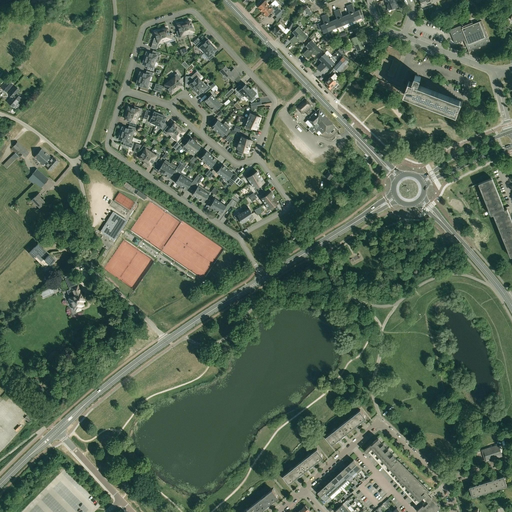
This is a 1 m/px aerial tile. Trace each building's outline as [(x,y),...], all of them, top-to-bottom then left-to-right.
[(258,7),(262,11),(268,6),(266,4),(267,3),(265,0),(258,7)] [(404,7),(402,3),(400,4),(399,3),(398,3),(397,1),(387,4),(388,11),(390,12),(391,10),(391,9),(395,7),(396,10),(404,7)] [(269,6),(268,6),(262,11),(267,16),(272,11),(277,17),(279,15),(282,10),(278,6),(277,7),(274,4),(273,6),(271,4),(269,6)] [(361,9),(359,10),(355,11),(352,4),(349,5),(355,20),(362,18),(362,19),(365,18),(361,9)] [(349,14),(346,15),(349,23),(355,20),(349,5),(346,6),(349,14)] [(340,9),(337,10),(343,25),(349,23),(346,15),(343,16),(340,9)] [(337,19),(333,20),(337,28),(343,25),(337,10),(334,11),(337,19)] [(327,14),(324,15),(330,30),(337,28),(333,20),(330,21),(327,14)] [(324,33),(330,30),(324,15),(321,16),(324,24),(321,25),(320,23),(317,24),(320,31),(323,30),(324,33)] [(188,21),(184,22),(187,33),(193,31),(192,27),(192,26),(191,24),(190,21),(188,22),(188,21)] [(482,21),(479,22),(473,24),(472,22),(464,25),(474,49),(490,43),(482,21)] [(179,30),(176,31),(178,38),(182,37),(182,36),(188,34),(187,33),(184,22),(180,23),(180,24),(178,25),(179,28),(178,28),(179,30)] [(278,37),(284,31),(277,25),(272,30),(278,37)] [(455,43),(464,40),(469,51),(474,49),(464,25),(463,26),(463,25),(450,30),(455,43)] [(290,40),(292,43),(301,33),(304,31),(299,26),(293,32),(295,35),(290,40)] [(165,28),(161,30),(164,40),(165,43),(175,40),(172,32),(169,33),(169,31),(168,31),(167,28),(165,29),(165,28)] [(154,38),(151,48),(156,49),(158,42),(164,40),(161,30),(157,31),(157,32),(155,32),(156,35),(156,37),(154,38)] [(303,41),(308,36),(304,31),(301,33),(292,43),(294,45),(300,39),(302,42),(303,41)] [(303,54),(305,56),(313,48),(317,44),(312,40),(315,37),(313,35),(304,44),(309,48),(303,54)] [(352,38),(354,44),(370,38),(369,35),(361,38),(360,35),(352,38)] [(364,52),(362,48),(365,47),(363,44),(371,41),(370,38),(354,44),(357,50),(355,51),(356,54),(364,52)] [(199,48),(203,53),(212,44),(210,41),(209,42),(208,40),(205,42),(203,44),(201,41),(196,46),(199,49),(199,48)] [(207,57),(209,60),(214,56),(212,54),(214,52),(214,51),(216,49),(214,48),(215,47),(212,44),(203,53),(207,57)] [(322,49),(317,44),(313,48),(305,56),(307,58),(313,52),(316,55),(322,49)] [(145,54),(144,58),(156,61),(157,56),(159,56),(160,53),(153,50),(152,53),(149,52),(149,53),(146,52),(146,54),(145,54)] [(316,67),(318,69),(327,61),(330,58),(325,53),(323,55),(322,53),(318,57),(322,61),(316,67)] [(156,61),(144,58),(143,62),(143,64),(145,65),(148,66),(147,69),(153,71),(155,67),(154,67),(156,61)] [(335,63),(330,58),(327,61),(318,69),(320,71),(326,66),(329,69),(335,63)] [(346,60),(342,58),(340,60),(333,68),(339,73),(346,64),(344,63),(346,60)] [(230,71),(229,70),(225,66),(219,71),(222,74),(222,75),(223,76),(225,76),(226,75),(228,78),(230,77),(233,79),(239,74),(234,69),(230,71)] [(140,75),(139,74),(138,78),(148,81),(150,75),(152,76),(153,73),(147,71),(146,74),(143,73),(140,72),(140,75)] [(198,78),(199,76),(201,75),(197,71),(191,76),(194,80),(192,82),(193,82),(190,84),(192,86),(191,87),(194,89),(202,82),(198,78)] [(457,115),(459,108),(462,101),(415,83),(416,82),(419,83),(421,77),(417,75),(418,74),(413,72),(412,75),(415,76),(413,81),(414,81),(413,82),(409,81),(404,94),(457,115)] [(174,76),(169,80),(170,81),(177,89),(180,87),(180,86),(181,85),(180,83),(180,82),(178,80),(181,79),(177,73),(174,75),(174,76)] [(331,88),(334,85),(335,87),(338,84),(337,83),(340,80),(337,77),(338,76),(335,73),(331,77),(329,79),(326,83),(328,85),(327,85),(331,88)] [(138,78),(137,81),(137,82),(137,84),(139,85),(141,86),(142,85),(146,87),(148,81),(138,78)] [(1,87),(6,92),(13,84),(7,80),(1,87)] [(164,85),(163,88),(167,89),(168,89),(169,91),(170,90),(171,93),(173,91),(174,92),(177,89),(170,81),(164,85)] [(202,82),(194,89),(196,92),(197,92),(198,93),(200,91),(201,92),(202,91),(204,93),(211,87),(207,83),(205,85),(203,82),(202,82)] [(239,85),(235,89),(237,92),(238,91),(243,96),(244,95),(250,89),(246,84),(242,87),(239,85)] [(11,98),(7,102),(13,107),(21,98),(16,94),(19,90),(15,86),(8,93),(10,95),(10,96),(10,98),(11,98)] [(227,97),(234,91),(232,88),(225,95),(227,97)] [(250,89),(244,95),(249,100),(256,93),(252,88),(250,89)] [(212,94),(204,100),(209,106),(216,99),(212,94)] [(305,97),(295,106),(304,115),(313,106),(305,97)] [(214,111),(220,105),(221,104),(216,99),(209,106),(214,111)] [(127,109),(126,113),(138,116),(139,117),(141,108),(134,106),(134,108),(132,107),(131,108),(129,107),(128,109),(127,109)] [(333,129),(335,127),(333,124),(326,116),(325,113),(320,108),(308,119),(313,124),(309,128),(312,132),(316,129),(319,130),(322,134),(325,131),(328,133),(331,131),(332,133),(334,130),(333,129)] [(160,114),(157,112),(156,113),(154,112),(153,115),(152,115),(152,116),(149,114),(147,119),(146,123),(149,125),(151,122),(156,124),(160,114)] [(126,113),(125,116),(126,117),(125,119),(128,120),(130,121),(129,124),(136,126),(137,122),(136,122),(138,116),(126,113)] [(250,113),(247,119),(259,123),(261,117),(250,113)] [(163,116),(164,116),(160,114),(156,124),(155,125),(161,128),(163,130),(167,125),(164,122),(165,120),(164,120),(165,117),(163,116)] [(256,129),(259,123),(247,119),(244,128),(250,130),(252,127),(256,129)] [(218,120),(211,127),(217,132),(223,124),(218,120)] [(223,124),(217,132),(222,136),(224,134),(226,136),(231,130),(228,129),(230,127),(224,122),(223,124)] [(171,137),(179,127),(176,124),(176,125),(174,124),(172,126),(172,125),(170,127),(168,125),(163,132),(167,135),(169,133),(172,135),(171,137)] [(120,133),(130,136),(133,137),(136,128),(129,126),(128,128),(125,128),(123,127),(122,129),(121,129),(120,133)] [(182,129),(179,127),(171,137),(179,143),(184,137),(181,135),(182,134),(184,131),(182,130),(182,129)] [(122,140),(124,141),(123,145),(132,148),(133,143),(132,143),(133,137),(130,136),(120,133),(119,136),(120,137),(119,139),(122,140)] [(241,136),(239,142),(250,146),(252,140),(241,136)] [(184,145),(189,149),(196,141),(191,137),(185,144),(184,145)] [(195,152),(200,146),(196,141),(189,149),(194,153),(195,152)] [(19,156),(19,157),(20,157),(22,154),(25,157),(29,152),(17,142),(13,146),(11,149),(15,153),(3,165),(7,168),(19,156)] [(248,152),(250,146),(239,142),(236,148),(248,152)] [(144,161),(151,151),(146,148),(147,147),(143,145),(140,151),(142,152),(141,155),(140,157),(141,159),(144,161)] [(34,157),(44,165),(51,158),(50,157),(50,156),(41,149),(34,157)] [(151,151),(144,161),(148,164),(148,163),(150,164),(151,162),(152,162),(153,160),(156,162),(160,156),(156,154),(156,155),(151,151)] [(200,158),(205,163),(212,155),(207,151),(201,158),(200,158)] [(211,166),(217,159),(212,155),(205,163),(210,167),(211,166)] [(52,158),(51,158),(44,165),(51,171),(59,162),(53,157),(52,158)] [(158,170),(163,174),(171,163),(165,159),(158,170)] [(168,178),(177,166),(171,162),(171,163),(163,174),(168,178)] [(216,172),(221,176),(228,169),(223,164),(217,171),(216,172)] [(37,169),(32,174),(44,184),(48,179),(37,169)] [(227,180),(233,173),(228,169),(221,176),(226,180),(227,179),(227,180)] [(247,178),(251,183),(261,176),(257,171),(247,178)] [(334,175),(328,171),(325,176),(330,180),(334,175)] [(175,182),(180,186),(187,177),(187,176),(182,173),(175,182)] [(180,186),(186,190),(192,180),(187,176),(187,177),(180,186)] [(264,182),(261,176),(251,183),(254,188),(264,182)] [(491,178),(480,183),(493,215),(493,214),(511,257),(511,256),(511,220),(509,213),(510,213),(509,207),(504,210),(491,178)] [(197,187),(192,194),(197,198),(203,190),(204,188),(199,184),(198,186),(197,187)] [(203,190),(197,198),(203,202),(208,194),(210,192),(204,188),(203,190)] [(147,196),(145,195),(138,191),(136,194),(144,200),(147,196)] [(261,198),(265,204),(275,197),(271,191),(261,198)] [(39,207),(45,202),(40,197),(41,195),(39,193),(32,199),(39,207)] [(278,202),(275,197),(265,204),(268,209),(278,202)] [(214,199),(209,206),(215,210),(220,202),(215,198),(215,199),(214,199)] [(220,202),(215,210),(220,214),(225,206),(226,206),(220,202)] [(248,206),(242,209),(243,211),(248,220),(253,217),(249,209),(248,206)] [(124,218),(113,211),(100,231),(111,239),(124,218)] [(237,214),(234,216),(237,220),(240,219),(242,223),(248,220),(243,211),(237,214)] [(220,220),(225,225),(230,219),(225,215),(220,220)] [(30,250),(28,252),(34,257),(38,261),(46,269),(55,259),(49,254),(43,248),(38,243),(30,250)] [(72,274),(65,277),(70,288),(70,289),(71,288),(74,295),(69,297),(68,297),(69,298),(71,303),(72,304),(73,308),(74,309),(75,311),(77,310),(80,309),(82,308),(81,306),(84,305),(83,302),(85,300),(81,291),(78,284),(76,285),(72,274)] [(366,417),(360,409),(343,423),(349,431),(366,417)] [(332,444),(349,431),(343,423),(326,437),(332,444)] [(372,448),(375,451),(384,443),(379,437),(365,450),(367,452),(372,448)] [(389,449),(384,443),(375,451),(380,457),(389,449)] [(488,447),(484,449),(473,452),(478,465),(504,457),(500,443),(488,447)] [(317,448),(300,462),(306,470),(323,456),(317,448)] [(394,454),(389,449),(380,457),(385,462),(394,454)] [(398,459),(394,454),(385,462),(389,467),(398,459)] [(403,465),(398,459),(389,467),(394,473),(403,465)] [(362,469),(354,460),(349,464),(358,473),(362,469)] [(289,483),(306,470),(300,462),(283,476),(289,483)] [(349,464),(345,468),(352,476),(356,472),(357,473),(358,473),(349,464)] [(394,473),(399,478),(408,470),(403,465),(394,473)] [(345,468),(340,472),(348,480),(347,479),(352,476),(345,468)] [(414,475),(408,470),(399,478),(404,483),(414,475)] [(340,472),(336,476),(344,484),(348,480),(340,472)] [(419,480),(414,475),(404,483),(409,489),(419,480)] [(507,485),(504,476),(504,475),(498,477),(497,477),(496,477),(496,478),(494,479),(494,478),(493,478),(493,479),(487,481),(490,490),(507,485)] [(336,476),(332,480),(339,489),(344,484),(336,476)] [(332,480),(327,484),(335,493),(339,489),(332,480)] [(424,485),(419,480),(409,489),(414,494),(424,485)] [(469,486),(472,496),(490,490),(487,481),(480,483),(480,482),(479,483),(477,484),(477,483),(476,484),(469,486)] [(327,484),(323,488),(330,497),(335,493),(327,484)] [(430,491),(424,485),(414,494),(420,501),(423,498),(426,501),(424,503),(432,511),(433,511),(434,511),(440,507),(428,493),(430,491)] [(377,500),(381,498),(372,486),(369,488),(377,500)] [(381,486),(377,490),(383,497),(387,493),(381,486)] [(326,501),(330,497),(323,488),(318,493),(326,501)] [(272,489),(255,503),(261,511),(279,497),(272,489)] [(332,497),(334,500),(343,492),(341,489),(332,497)] [(243,511),(259,511),(261,511),(255,503),(243,511)] [(419,511),(431,511),(432,511),(424,503),(423,504),(417,510),(419,511)]
